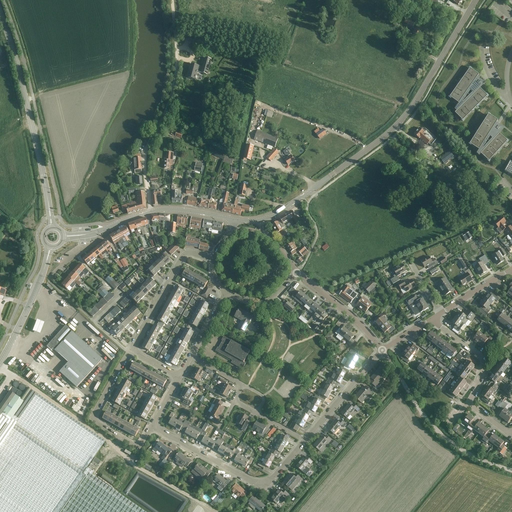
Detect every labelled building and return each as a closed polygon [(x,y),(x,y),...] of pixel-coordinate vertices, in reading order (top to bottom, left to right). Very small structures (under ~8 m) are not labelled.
[(419,35),(424,26),(421,24),(420,24),(417,23),(412,32),(419,35)] [(191,64),(187,78),(195,80),(197,72),(201,73),(207,75),(211,60),(205,58),(202,67),(199,66),(191,64)] [(450,97),(459,104),(479,75),(470,69),(450,97)] [(463,121),(487,96),(480,89),(455,113),(463,121)] [(498,121),(488,115),(470,145),(479,151),(498,121)] [(414,135),(416,138),(417,137),(419,139),(420,137),(422,139),(421,140),(427,145),(428,144),(431,146),(436,139),(425,129),(423,132),(419,128),(414,134),(414,135)] [(316,134),(320,139),(326,134),(323,129),(316,134)] [(175,137),(181,139),(183,134),(177,131),(175,137)] [(275,148),(278,139),(257,131),(254,140),(275,148)] [(499,135),(481,155),(489,162),(507,142),(499,135)] [(247,144),(244,159),(250,160),(254,146),(247,144)] [(270,162),(278,153),(274,149),(266,158),(270,162)] [(295,161),(291,155),(287,149),(283,152),(286,155),(287,155),(288,157),(287,158),(287,159),(284,161),(287,165),(295,161)] [(450,151),(440,158),(445,165),(455,158),(450,151)] [(141,170),(142,170),(140,154),(134,155),(135,158),(133,158),(134,162),(129,162),(130,166),(134,166),(134,171),(136,171),(136,173),(141,172),(141,170)] [(173,156),(166,156),(165,160),(164,160),(164,169),(170,169),(170,166),(172,166),(173,156)] [(225,156),(223,163),(231,166),(233,159),(225,156)] [(194,171),(201,172),(203,164),(196,163),(194,171)] [(161,191),(153,192),(153,197),(152,197),(152,206),(158,206),(157,196),(161,196),(161,191)] [(172,191),(172,195),(172,203),(181,203),(181,195),(178,195),(178,191),(172,191)] [(131,202),(131,204),(133,212),(140,210),(146,209),(144,193),(136,194),(136,202),(133,203),(132,202),(132,201),(131,202)] [(234,205),(232,214),(240,215),(241,210),(242,210),(242,212),(243,212),(244,211),(247,211),(248,207),(242,206),(242,207),(236,206),(238,201),(235,200),(234,205)] [(217,211),(232,214),(234,205),(223,203),(222,206),(219,205),(217,211)] [(133,212),(131,204),(130,204),(121,206),(122,210),(126,209),(127,214),(133,212)] [(282,231),(281,229),(285,227),(284,224),(293,219),(295,223),(299,221),(296,215),(293,217),(290,212),(279,218),(281,220),(272,226),(277,234),(282,231)] [(177,225),(184,225),(187,225),(188,217),(178,216),(177,225)] [(496,230),(500,234),(507,227),(504,224),(506,222),(501,217),(494,223),(498,228),(496,230)] [(147,234),(145,226),(148,225),(146,218),(140,220),(142,227),(145,234),(147,234)] [(200,227),(202,219),(194,218),(194,219),(191,218),(190,223),(193,224),(192,226),(200,227)] [(134,222),(136,229),(137,229),(137,230),(137,231),(141,230),(142,235),(145,234),(142,227),(140,220),(134,222)] [(212,232),(212,230),(212,229),(213,222),(204,220),(203,227),(209,229),(209,232),(212,232)] [(136,229),(134,222),(128,224),(130,231),(136,229)] [(212,229),(212,230),(222,232),(223,223),(213,222),(212,229)] [(126,227),(121,230),(127,241),(129,240),(126,235),(129,233),(126,227)] [(127,241),(121,230),(115,233),(120,241),(123,239),(125,243),(127,241)] [(114,244),(120,241),(115,233),(110,236),(113,242),(114,244)] [(198,248),(199,240),(187,238),(185,246),(198,248)] [(101,245),(107,252),(108,254),(110,252),(108,249),(107,248),(110,246),(106,240),(101,245)] [(176,242),(171,247),(176,251),(180,246),(176,242)] [(293,242),(291,244),(286,246),(291,255),(296,252),(294,250),(297,248),(293,242)] [(208,251),(209,245),(201,243),(199,250),(208,251)] [(107,252),(101,245),(96,249),(102,256),(107,252)] [(102,256),(96,249),(91,253),(97,259),(96,258),(98,256),(102,260),(104,258),(102,256)] [(502,258),(504,256),(506,255),(502,249),(497,253),(498,254),(493,257),(498,265),(504,261),(502,258)] [(164,255),(160,259),(166,265),(170,261),(168,259),(171,257),(166,252),(163,254),(164,255)] [(83,259),(87,265),(90,262),(91,263),(97,259),(91,253),(83,259)] [(431,268),(438,264),(435,259),(431,261),(428,256),(425,259),(424,258),(420,261),(424,267),(429,264),(431,268)] [(488,262),(485,256),(484,256),(479,259),(481,263),(475,267),(481,275),(483,274),(487,272),(483,266),(488,262)] [(124,267),(128,265),(124,259),(120,262),(120,261),(118,260),(116,263),(124,272),(126,271),(124,267)] [(156,263),(162,269),(166,265),(160,259),(156,263)] [(162,269),(156,263),(152,266),(158,273),(162,269)] [(74,272),(79,276),(85,268),(80,264),(74,272)] [(397,276),(406,271),(402,265),(393,270),(396,275),(393,277),(394,278),(390,281),(393,285),(400,280),(397,276)] [(158,273),(152,266),(148,271),(154,277),(158,273)] [(186,270),(184,273),(182,276),(187,280),(191,273),(186,270)] [(471,278),(473,277),(468,270),(464,273),(465,275),(458,279),(462,286),(468,282),(468,283),(472,281),(471,278)] [(69,277),(76,284),(79,286),(81,284),(78,281),(81,278),(79,276),(74,272),(69,277)] [(187,280),(193,283),(197,276),(191,273),(187,280)] [(193,283),(198,286),(202,279),(197,276),(193,283)] [(67,290),(70,286),(72,289),(76,284),(69,277),(62,285),(67,290)] [(145,281),(152,289),(156,285),(151,279),(147,283),(145,281)] [(202,279),(198,286),(204,289),(208,282),(202,279)] [(447,288),(450,287),(445,279),(437,284),(444,296),(450,293),(447,288)] [(406,292),(415,287),(411,280),(404,285),(402,281),(397,284),(399,288),(402,286),(406,292)] [(145,284),(143,286),(149,292),(152,289),(145,281),(143,283),(145,284)] [(368,294),(375,287),(370,282),(363,289),(368,294)] [(141,284),(137,288),(145,296),(149,292),(143,286),(141,284)] [(357,295),(350,290),(351,289),(346,286),(339,295),(348,302),(351,304),(357,295)] [(173,292),(180,296),(183,291),(176,287),(173,292)] [(139,290),(135,294),(141,300),(145,296),(137,288),(139,290)] [(108,294),(104,290),(99,295),(103,299),(105,297),(108,294)] [(135,294),(133,292),(129,296),(131,298),(137,304),(141,300),(135,294)] [(180,296),(173,292),(170,298),(177,302),(180,296)] [(301,301),(305,296),(300,292),(298,294),(296,292),(292,297),(294,299),(296,297),(301,301)] [(485,300),(490,304),(491,305),(495,300),(497,301),(499,299),(491,293),(490,295),(489,295),(485,300)] [(414,295),(406,301),(409,306),(414,302),(415,303),(409,307),(415,316),(420,313),(428,308),(422,299),(418,302),(414,295)] [(305,296),(301,301),(299,303),(306,309),(311,304),(308,302),(310,300),(305,296)] [(363,297),(360,300),(355,307),(364,314),(372,304),(363,297)] [(177,302),(170,298),(167,303),(174,307),(177,302)] [(490,304),(485,300),(484,299),(480,304),(484,307),(482,310),(488,314),(490,312),(488,311),(490,309),(488,307),(490,304)] [(199,307),(206,311),(209,305),(202,301),(199,307)] [(192,306),(197,309),(196,312),(203,316),(206,311),(199,307),(194,304),(190,302),(189,305),(192,307),(192,306)] [(295,308),(288,302),(284,307),(291,313),(295,308)] [(174,307),(167,303),(163,309),(171,313),(174,307)] [(306,309),(308,311),(311,314),(310,315),(312,316),(320,308),(315,304),(313,306),(311,304),(306,309)] [(131,311),(137,317),(141,313),(135,307),(131,311)] [(312,316),(315,313),(320,317),(318,320),(321,322),(325,316),(323,314),(325,312),(320,308),(312,316)] [(160,314),(168,318),(171,313),(163,309),(160,314)] [(244,332),(252,317),(239,310),(235,317),(242,321),(238,328),(244,332)] [(467,310),(465,313),(463,315),(460,313),(456,318),(455,317),(464,324),(465,325),(469,320),(471,322),(475,316),(467,310)] [(131,311),(127,315),(133,321),(137,317),(131,311)] [(193,318),(200,322),(203,316),(196,312),(193,318)] [(497,320),(502,324),(508,317),(503,313),(497,320)] [(168,318),(160,314),(157,320),(164,324),(168,318)] [(376,324),(380,329),(386,323),(384,320),(386,319),(382,314),(376,319),(378,322),(376,324)] [(127,315),(123,318),(129,325),(133,321),(127,315)] [(464,324),(455,317),(451,323),(455,326),(453,328),(459,332),(461,330),(460,329),(464,324)] [(507,328),(511,320),(508,317),(502,324),(507,328)] [(123,318),(119,322),(125,328),(129,325),(123,318)] [(200,322),(193,318),(189,323),(196,328),(200,322)] [(44,323),(36,320),(31,331),(40,334),(44,323)] [(117,324),(115,326),(121,332),(125,328),(119,322),(118,321),(116,323),(117,324)] [(386,323),(380,329),(384,333),(386,332),(389,334),(395,329),(393,327),(391,328),(386,323)] [(151,331),(158,335),(162,329),(154,325),(151,331)] [(76,388),(102,360),(66,326),(47,347),(52,351),(54,349),(68,363),(59,372),(76,388)] [(121,332),(115,326),(111,330),(117,336),(121,332)] [(335,334),(337,336),(342,340),(344,338),(348,332),(343,328),(342,330),(339,328),(335,334)] [(184,334),(191,338),(194,333),(187,329),(184,334)] [(148,336),(155,340),(158,335),(151,331),(148,336)] [(348,332),(344,338),(349,342),(347,344),(349,346),(354,340),(352,339),(353,336),(348,332)] [(426,339),(432,342),(436,336),(431,332),(426,339)] [(472,340),(477,344),(483,336),(478,332),(472,340)] [(180,340),(187,344),(191,338),(184,334),(180,340)] [(145,342),(152,346),(155,340),(148,336),(145,342)] [(432,342),(437,346),(441,340),(436,336),(432,342)] [(483,336),(477,344),(482,347),(485,342),(486,342),(488,344),(492,339),(490,337),(488,339),(483,336)] [(231,363),(240,369),(242,370),(245,364),(243,363),(250,352),(224,337),(221,341),(223,342),(219,349),(217,348),(215,352),(232,361),(231,363)] [(187,344),(180,340),(177,345),(184,349),(187,344)] [(442,350),(446,344),(441,340),(437,346),(442,350)] [(152,346),(145,342),(142,347),(149,351),(152,346)] [(405,350),(412,355),(416,350),(417,351),(419,348),(414,344),(412,347),(409,345),(405,350)] [(442,350),(447,354),(451,348),(446,344),(442,350)] [(184,349),(177,345),(174,351),(181,355),(184,349)] [(451,348),(447,354),(452,358),(456,351),(451,348)] [(352,355),(349,360),(355,364),(358,358),(355,356),(356,354),(350,350),(349,353),(352,355)] [(412,355),(405,350),(401,355),(404,357),(402,359),(408,364),(410,361),(408,360),(412,355)] [(181,355),(174,351),(171,356),(178,360),(181,355)] [(178,360),(171,356),(168,362),(175,366),(178,360)] [(501,363),(507,368),(511,363),(505,358),(501,363)] [(345,365),(343,368),(350,371),(351,369),(352,369),(355,364),(349,360),(347,359),(346,362),(348,363),(346,366),(345,365)] [(464,365),(471,371),(474,366),(467,361),(464,365)] [(130,369),(135,372),(139,366),(134,363),(130,369)] [(497,368),(503,373),(507,368),(501,363),(497,368)] [(417,370),(423,374),(427,367),(422,364),(417,370)] [(471,371),(464,365),(460,370),(467,376),(471,371)] [(135,372),(141,375),(144,369),(139,366),(135,372)] [(378,383),(386,373),(380,367),(370,378),(372,380),(370,383),(375,387),(379,383),(378,383)] [(427,367),(423,374),(428,377),(432,371),(427,367)] [(196,368),(193,373),(201,377),(205,379),(208,375),(196,368)] [(336,371),(334,374),(343,378),(346,373),(348,374),(350,371),(343,368),(342,370),(340,369),(338,373),(336,371)] [(493,373),(502,380),(502,379),(499,378),(503,373),(497,368),(493,373)] [(141,375),(146,378),(150,372),(144,369),(141,375)] [(464,381),(464,380),(467,376),(460,370),(456,375),(459,377),(464,381)] [(438,375),(432,371),(428,377),(433,381),(438,375)] [(152,381),(155,375),(150,372),(146,378),(152,381)] [(201,377),(193,373),(191,377),(199,382),(201,377)] [(495,383),(497,380),(499,382),(502,380),(493,373),(489,378),(495,383)] [(343,378),(334,374),(337,375),(334,381),(329,378),(327,380),(337,386),(339,384),(340,384),(343,378)] [(152,381),(157,385),(161,378),(155,375),(152,381)] [(443,379),(438,375),(433,381),(438,385),(443,379)] [(459,377),(456,382),(463,388),(467,383),(464,380),(464,381),(459,377)] [(161,378),(157,385),(163,388),(166,381),(161,378)] [(121,385),(128,389),(131,383),(124,379),(121,385)] [(222,389),(230,393),(232,389),(225,385),(227,382),(221,379),(220,382),(221,382),(219,387),(222,389)] [(326,387),(324,390),(330,393),(334,388),(336,389),(337,386),(327,380),(326,383),(324,386),(326,387)] [(452,387),(460,393),(463,388),(456,382),(452,387)] [(484,390),(491,396),(493,393),(495,394),(500,388),(491,382),(488,386),(484,390)] [(509,385),(509,386),(507,384),(502,390),(506,393),(508,391),(511,387),(509,385)] [(128,389),(121,385),(118,390),(125,394),(128,389)] [(185,387),(182,392),(191,397),(193,394),(196,395),(198,391),(191,387),(190,390),(185,387)] [(369,396),(372,393),(365,387),(363,389),(362,388),(354,398),(361,403),(368,395),(369,396)] [(460,393),(452,387),(450,390),(448,389),(445,393),(453,399),(455,397),(456,398),(460,393)] [(230,393),(222,389),(219,393),(215,390),(213,393),(219,397),(220,394),(227,398),(230,393)] [(0,511),(143,511),(91,475),(100,462),(95,458),(87,469),(86,468),(105,441),(31,390),(23,401),(9,391),(0,404),(0,511)] [(115,396),(122,400),(125,394),(118,390),(115,396)] [(319,397),(325,401),(326,398),(327,399),(330,393),(324,390),(321,395),(320,395),(319,397)] [(488,404),(491,400),(493,397),(491,396),(484,390),(481,395),(483,397),(481,399),(488,404)] [(184,400),(184,401),(183,403),(189,406),(192,402),(189,401),(191,397),(182,392),(179,397),(184,400)] [(147,399),(154,403),(157,398),(150,394),(147,399)] [(122,400),(115,396),(112,401),(119,405),(122,400)] [(311,401),(309,403),(318,408),(321,402),(323,403),(325,401),(319,397),(317,400),(315,399),(313,402),(311,401)] [(154,403),(147,399),(144,405),(151,409),(154,403)] [(215,406),(213,410),(221,414),(225,408),(220,406),(222,402),(215,399),(212,404),(215,406)] [(499,416),(504,420),(509,412),(505,409),(508,405),(503,401),(499,406),(503,410),(499,416)] [(301,409),(312,415),(314,413),(315,413),(318,408),(309,403),(312,404),(309,410),(305,408),(302,407),(301,409)] [(357,412),(359,409),(353,405),(351,407),(348,404),(341,414),(347,419),(355,410),(357,412)] [(151,409),(144,405),(141,410),(148,414),(151,409)] [(297,415),(296,417),(297,418),(300,419),(306,422),(309,417),(311,418),(312,415),(301,409),(304,411),(301,417),(297,415)] [(148,414),(141,410),(138,416),(145,420),(148,414)] [(221,414),(213,410),(211,413),(208,412),(205,417),(212,420),(213,418),(218,420),(221,414)] [(108,422),(112,415),(106,412),(102,419),(108,422)] [(174,427),(178,421),(172,418),(174,415),(172,413),(168,419),(171,421),(169,424),(174,427)] [(238,416),(237,418),(237,419),(238,420),(236,423),(239,424),(238,426),(241,427),(240,429),(244,431),(248,424),(246,422),(246,421),(248,418),(241,414),(240,417),(239,416),(238,416)] [(108,422),(113,425),(117,418),(112,415),(108,422)] [(463,421),(460,424),(469,431),(474,424),(471,422),(474,419),(468,415),(463,422),(463,421)] [(293,423),(291,425),(290,428),(296,431),(299,426),(303,428),(306,422),(300,419),(297,418),(296,417),(297,418),(296,420),(298,421),(296,425),(293,423)] [(118,428),(122,421),(117,418),(113,425),(118,428)] [(178,421),(174,427),(180,431),(182,427),(185,428),(188,422),(186,421),(185,422),(179,419),(178,421)] [(344,428),(346,425),(340,420),(338,422),(335,420),(328,429),(334,434),(341,425),(344,428)] [(118,428),(124,431),(128,424),(122,421),(118,428)] [(191,437),(194,430),(189,427),(191,424),(188,422),(185,428),(187,430),(185,433),(191,437)] [(261,425),(256,422),(252,429),(258,433),(257,435),(263,438),(270,431),(265,428),(266,427),(262,424),(261,425)] [(478,434),(484,427),(478,423),(476,426),(474,424),(469,431),(471,433),(473,430),(478,434)] [(124,431),(129,434),(133,427),(128,424),(124,431)] [(133,427),(129,434),(135,437),(139,430),(133,427)] [(484,427),(478,434),(483,437),(481,440),(484,442),(489,436),(486,434),(489,431),(484,427)] [(201,438),(204,432),(202,430),(200,434),(194,430),(191,437),(197,440),(199,436),(201,438)] [(208,446),(211,440),(205,437),(207,433),(204,432),(201,438),(203,439),(201,443),(208,446)] [(278,444),(284,448),(287,442),(284,440),(285,438),(279,434),(277,437),(281,439),(278,444)] [(493,445),(499,438),(494,434),(491,438),(489,436),(484,442),(486,444),(487,443),(489,445),(492,447),(493,445)] [(329,443),(331,440),(326,436),(324,438),(322,436),(313,446),(319,451),(327,441),(329,443)] [(498,449),(496,451),(499,454),(499,453),(502,455),(507,449),(504,447),(501,446),(504,442),(499,438),(493,445),(498,449)] [(217,447),(221,441),(218,439),(216,443),(211,440),(208,446),(213,449),(215,445),(217,447)] [(224,455),(227,449),(221,446),(223,442),(221,441),(217,447),(220,448),(218,452),(224,455)] [(168,450),(159,442),(154,448),(163,456),(161,459),(163,461),(172,450),(169,448),(168,450)] [(271,448),(270,451),(278,455),(280,453),(281,453),(284,448),(278,444),(275,442),(273,445),(276,446),(275,449),(271,448)] [(234,456),(237,450),(234,449),(232,452),(227,449),(224,455),(229,458),(231,455),(234,456)] [(237,450),(234,456),(236,458),(235,461),(240,464),(243,458),(238,455),(239,452),(237,450)] [(262,457),(266,459),(272,462),(275,457),(277,458),(278,455),(270,451),(268,453),(269,453),(267,456),(264,455),(262,457)] [(183,467),(184,465),(186,467),(191,461),(189,459),(188,461),(179,453),(174,459),(183,467)] [(249,461),(246,459),(248,456),(245,454),(243,458),(240,464),(246,467),(248,464),(250,465),(253,459),(251,458),(249,461)] [(310,465),(312,462),(306,457),(304,460),(303,459),(296,467),(306,475),(310,470),(306,467),(308,463),(310,465)] [(272,462),(266,459),(262,464),(259,463),(258,465),(264,469),(265,466),(269,468),(272,462)] [(206,478),(211,472),(209,470),(207,472),(199,464),(193,470),(202,478),(204,476),(206,478)] [(299,482),(301,479),(296,474),(294,477),(291,474),(283,483),(289,489),(297,480),(299,482)] [(217,489),(221,492),(226,485),(224,483),(226,481),(218,475),(213,481),(219,486),(217,489)] [(242,498),(247,493),(236,484),(230,491),(238,498),(240,496),(242,498)] [(287,497),(289,495),(283,490),(281,492),(278,490),(270,499),(277,504),(279,502),(281,504),(285,500),(282,497),(284,495),(287,497)] [(259,511),(260,511),(265,506),(253,496),(248,502),(259,511)]
